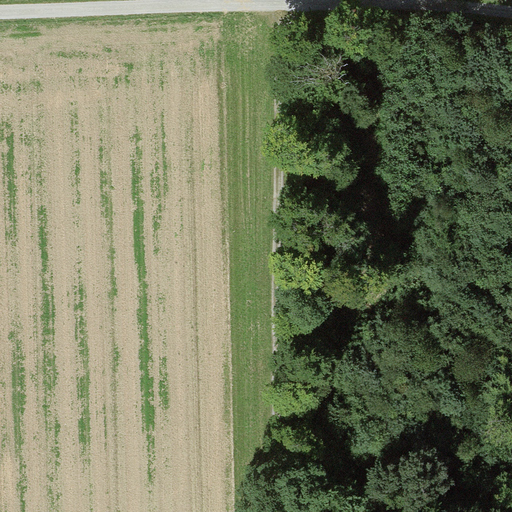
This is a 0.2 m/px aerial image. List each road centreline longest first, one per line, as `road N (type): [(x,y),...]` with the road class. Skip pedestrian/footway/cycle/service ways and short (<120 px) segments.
road 1 (track): [(279,4),(282,511)]
road 2 (track): [(279,4),(0,13)]
road 3 (track): [(279,4),(511,16)]
